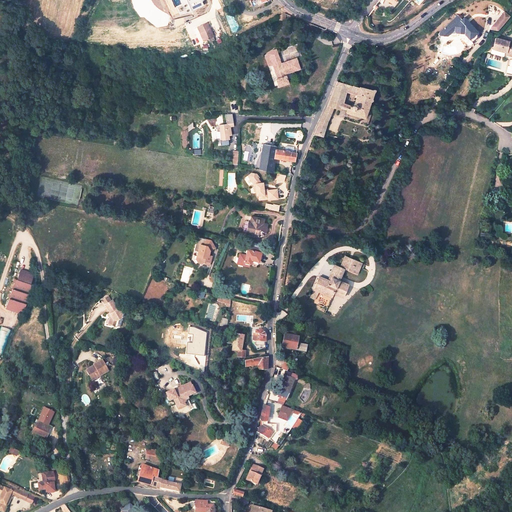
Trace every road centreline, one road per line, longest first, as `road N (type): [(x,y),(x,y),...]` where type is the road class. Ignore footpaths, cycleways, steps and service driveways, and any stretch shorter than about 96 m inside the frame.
road 1 (residential): [(351,35),(308,136),(286,216),(271,362),(224,498)]
road 2 (track): [(20,224),(43,277),(63,422),(76,339)]
road 3 (residential): [(224,498),(121,489),(73,495)]
